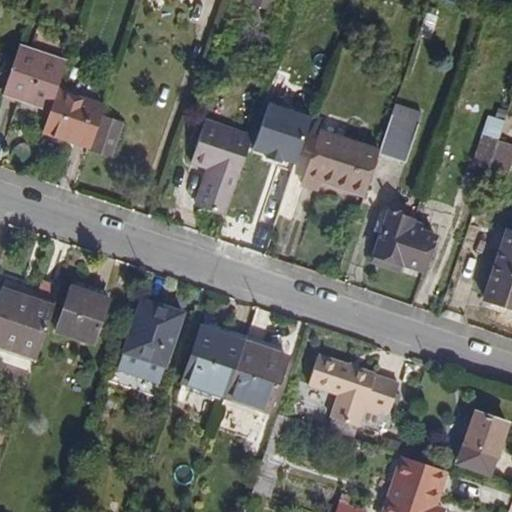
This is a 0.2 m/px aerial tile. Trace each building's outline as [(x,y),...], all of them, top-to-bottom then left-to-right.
[(268,0),(264,12),(281,17),(286,0),(268,0)] [(467,10),(470,0),(437,0),(438,0),(467,10)] [(93,51),(95,44),(88,42),(86,49),(93,51)] [(17,97),(31,102),(62,112),(68,94),(78,64),(33,48),(17,97)] [(116,110),(68,94),(62,112),(59,122),(55,134),(103,150),(113,120),(116,110)] [(425,124),(398,114),(385,152),(384,155),(411,164),(425,124)] [(136,128),(113,120),(103,150),(101,155),(124,163),(136,128)] [(204,209),(237,220),(239,213),(253,171),(263,140),(216,124),(202,167),(217,173),(204,209)] [(369,196),(384,155),(385,152),(324,131),(309,175),(325,180),(369,196)] [(488,134),(479,162),(493,167),(503,139),(488,134)] [(511,169),(511,142),(503,139),(493,167),(511,173),(511,169)] [(290,184),(253,171),(239,213),(270,223),(280,195),(285,197),(290,184)] [(305,186),(321,191),(325,180),(309,175),(305,186)] [(414,229),(416,222),(392,213),(377,256),(427,274),(440,238),(414,229)] [(511,232),(487,301),(511,310),(511,232)] [(94,347),(110,301),(75,289),(59,335),(94,347)] [(19,303),(21,296),(4,290),(0,301),(0,352),(37,365),(54,314),(19,303)] [(165,367),(183,316),(141,301),(123,353),(165,367)] [(204,333),(185,386),(229,401),(248,347),(204,333)] [(288,360),(248,347),(229,401),(269,414),(288,360)] [(162,375),(165,367),(123,353),(121,360),(162,375)] [(392,413),(402,383),(322,355),(312,385),(340,395),(333,417),(359,427),(367,408),(382,412),(383,409),(392,413)] [(489,475),(508,424),(474,413),(463,445),(458,444),(453,460),(457,462),(456,464),(489,475)] [(263,501),(291,421),(279,417),(252,497),(263,501)] [(442,511),(444,509),(455,477),(412,463),(394,511),(442,511)]
